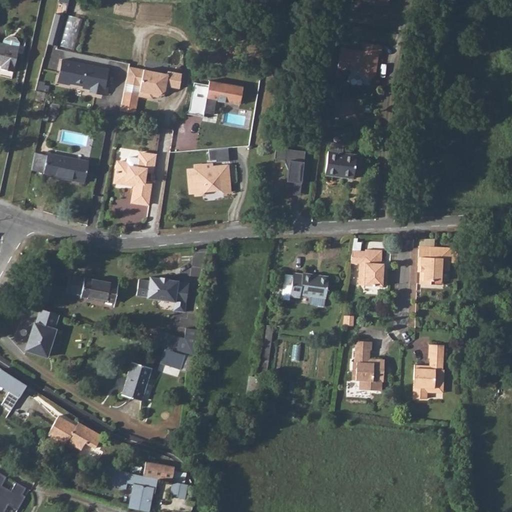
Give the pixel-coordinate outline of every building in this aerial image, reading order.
[(55,13),(47,43),(56,46),(64,16),(55,13)] [(3,44),(17,47),(18,43),(15,37),(9,36),(4,39),(3,44)] [(3,44),(0,43),(0,62),(2,63),(1,65),(1,69),(13,72),(18,47),(17,47),(3,44)] [(341,48),(338,67),(361,71),(361,73),(363,77),(372,78),(375,76),(377,67),(375,65),(375,60),(378,60),(378,54),(380,55),(382,46),(365,43),(364,51),(341,48)] [(61,77),(64,60),(61,60),(57,81),(69,84),(70,79),(61,77)] [(89,92),(102,95),(103,87),(105,87),(108,69),(64,60),(61,77),(70,79),(69,84),(87,87),(86,88),(90,89),(89,92)] [(138,96),(140,85),(143,69),(129,67),(120,111),(134,113),(138,96)] [(168,86),(179,88),(179,83),(181,74),(167,71),(167,74),(143,69),(140,85),(138,96),(152,99),(152,97),(153,94),(158,95),(164,91),(165,86),(168,86)] [(238,104),(241,86),(207,80),(202,112),(211,114),(214,99),(238,104)] [(48,84),(38,82),(36,89),(47,91),(48,84)] [(158,95),(153,94),(152,97),(158,98),(166,92),(168,86),(165,86),(164,91),(158,95)] [(45,93),(35,90),(33,98),(44,101),(45,93)] [(323,114),(334,115),(336,101),(326,99),(323,114)] [(328,151),(342,153),(343,144),(329,142),(328,151)] [(289,160),(287,181),(294,181),(293,193),(301,194),(305,149),(276,147),(275,158),(289,160)] [(225,148),(214,149),(215,160),(215,161),(226,160),(225,148)] [(328,151),(327,151),(324,175),(353,178),(356,155),(342,153),(328,151)] [(84,183),(88,162),(46,154),(46,156),(34,154),(31,171),(43,173),(42,175),(84,183)] [(153,175),(155,157),(138,155),(136,170),(128,169),(125,165),(116,164),(113,182),(116,185),(125,186),(129,183),(133,183),(133,187),(132,192),(140,194),(138,205),(148,206),(151,183),(142,182),(144,174),(153,175)] [(194,169),(186,170),(189,193),(194,192),(194,195),(201,194),(204,190),(217,189),(221,192),(228,192),(226,165),(216,166),(215,168),(210,169),(210,164),(193,165),(194,169)] [(140,194),(132,192),(131,204),(138,205),(140,194)] [(434,247),(418,246),(418,248),(418,256),(429,257),(433,257),(434,247)] [(419,271),(419,283),(431,284),(431,280),(441,281),(441,270),(449,270),(449,262),(457,263),(456,248),(434,247),(433,257),(429,257),(418,256),(417,266),(420,266),(419,271)] [(358,263),(357,284),(381,285),(382,272),(380,271),(380,263),(381,250),(364,249),(364,251),(351,250),(350,263),(358,263)] [(293,275),(290,296),(299,297),(300,294),(310,296),(325,298),(328,277),(302,273),(302,275),(293,273),(293,275)] [(280,299),(289,301),(290,296),(293,275),(284,274),(280,299)] [(68,276),(66,292),(81,294),(115,300),(118,283),(100,280),(100,281),(92,280),(92,278),(84,277),(83,278),(68,276)] [(173,310),(184,312),(189,283),(160,277),(160,278),(150,276),(150,280),(139,278),(137,294),(147,296),(147,297),(175,301),(173,310)] [(28,296),(47,302),(52,287),(33,281),(28,296)] [(309,303),(324,305),(325,298),(310,296),(309,303)] [(58,314),(40,309),(36,323),(34,322),(25,350),(47,357),(56,329),(54,329),(58,314)] [(272,326),(266,325),(264,341),(270,342),(272,326)] [(160,331),(156,344),(194,355),(197,330),(186,328),(185,338),(160,331)] [(369,350),(371,350),(371,341),(355,340),(354,349),(369,350)] [(414,365),(412,398),(426,399),(427,392),(434,392),(434,386),(443,386),(444,345),(429,344),(428,358),(430,358),(429,366),(429,369),(424,368),(424,365),(414,365)] [(160,363),(181,369),(186,355),(165,348),(160,363)] [(352,362),(352,380),(359,380),(359,389),(381,391),(382,381),(383,382),(384,359),(375,359),(372,363),(368,363),(369,359),(369,350),(354,349),(354,362),(352,362)] [(131,361),(121,394),(141,400),(151,367),(131,361)] [(0,383),(13,391),(4,405),(11,409),(26,384),(2,370),(2,371),(0,373),(0,383)] [(67,442),(80,450),(85,443),(95,448),(102,436),(83,425),(80,431),(75,428),(76,426),(59,416),(58,416),(47,435),(65,445),(67,442)] [(163,446),(181,453),(183,432),(170,431),(166,436),(163,446)] [(146,460),(143,475),(158,478),(171,481),(174,466),(146,460)] [(155,493),(158,478),(143,475),(129,472),(106,467),(102,483),(126,488),(127,482),(133,484),(128,507),(148,511),(153,493),(155,493)] [(175,470),(173,480),(185,482),(187,472),(175,470)] [(0,511),(7,511),(5,511),(9,504),(18,509),(26,496),(23,494),(27,488),(16,482),(12,490),(2,485),(7,477),(0,472),(0,511)] [(169,496),(184,499),(187,484),(172,481),(169,496)]
